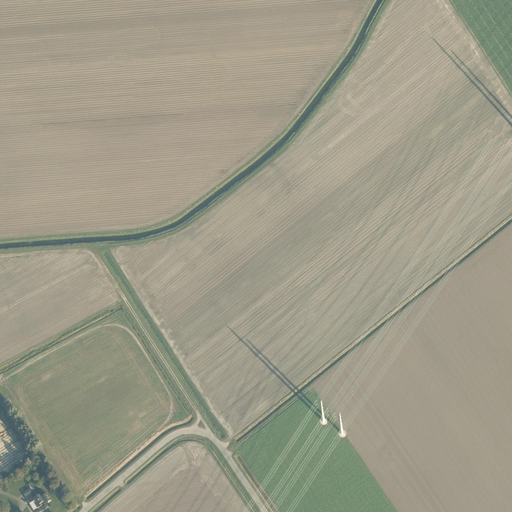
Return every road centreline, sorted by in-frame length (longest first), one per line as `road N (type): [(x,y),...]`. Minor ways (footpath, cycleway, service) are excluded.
road 1 (tertiary): [(264,511),(220,446),(196,431),(172,436),(83,511)]
road 2 (track): [(212,437),(93,251)]
